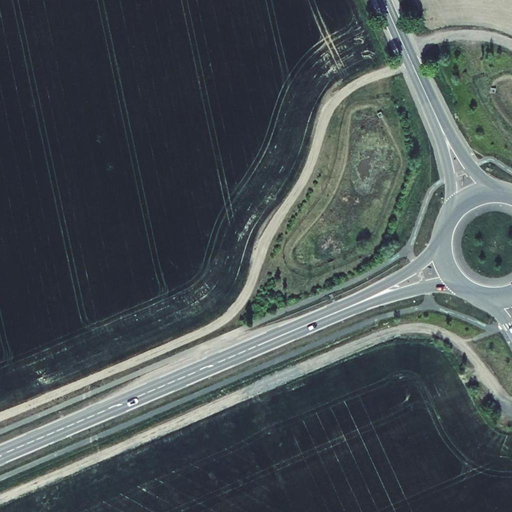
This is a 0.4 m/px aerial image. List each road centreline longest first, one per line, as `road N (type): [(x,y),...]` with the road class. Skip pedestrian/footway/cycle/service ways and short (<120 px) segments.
road 1 (track): [(511,413),(465,348),(433,331),(402,328),(0,500)]
road 2 (track): [(408,56),(335,95),(303,182),(233,312),(0,416)]
road 3 (primary): [(348,307),(0,455)]
road 4 (primary): [(443,234),(422,262),(348,307)]
road 5 (secondary): [(433,111),(384,0)]
